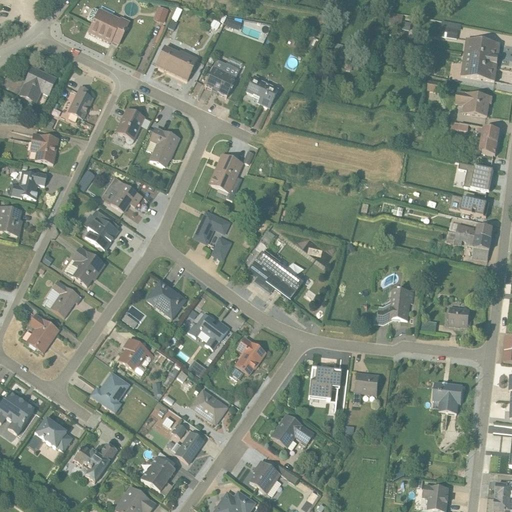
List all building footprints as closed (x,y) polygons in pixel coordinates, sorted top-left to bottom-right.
[(168,13),(158,9),(154,21),(164,24),(168,13)] [(97,12),(93,10),(91,11),(88,18),(89,21),(93,23),(88,35),(109,45),(110,43),(117,47),(128,23),(120,19),(119,21),(98,11),(97,12)] [(181,12),(176,10),(171,20),(176,23),(181,12)] [(239,31),(241,24),(230,19),(227,26),(239,31)] [(391,20),(389,32),(402,35),(404,22),(391,20)] [(176,25),(170,22),(167,29),(173,32),(176,25)] [(404,29),(402,36),(410,38),(411,30),(404,29)] [(443,29),(440,44),(457,47),(459,38),(460,38),(461,32),(443,29)] [(245,63),(253,45),(242,40),(234,59),(245,63)] [(334,58),(348,60),(350,46),(336,44),(334,58)] [(501,52),(500,52),(466,47),(461,84),(495,89),(501,52)] [(164,48),(154,68),(187,83),(197,61),(180,53),(178,55),(164,48)] [(204,87),(213,92),(212,94),(225,100),(242,66),(228,60),(225,66),(216,62),(213,68),(204,87)] [(32,70),(19,97),(36,105),(41,95),(46,97),(55,81),(32,70)] [(257,104),(269,110),(277,91),(261,83),(262,80),(254,77),(246,95),(253,98),(252,100),(257,103),(257,104)] [(429,88),(427,99),(439,100),(441,90),(429,88)] [(68,122),(73,124),(75,124),(77,119),(82,122),(92,100),(85,97),(87,92),(80,89),(67,115),(69,116),(67,120),(68,122)] [(493,105),(458,99),(455,112),(464,114),(462,121),(487,125),(488,125),(490,112),(492,112),(493,105)] [(144,119),(126,111),(115,134),(126,139),(125,142),(125,144),(127,146),(129,146),(131,146),(132,144),(144,119)] [(48,119),(44,129),(50,131),(54,122),(48,119)] [(148,163),(164,170),(170,157),(171,158),(178,141),(155,130),(148,143),(149,144),(146,152),(151,154),(148,163)] [(469,134),(453,131),(452,137),(468,140),(469,134)] [(58,142),(33,136),(29,153),(35,154),(34,163),(53,167),(58,142)] [(495,164),(498,151),(500,139),(480,136),(478,147),(475,160),(495,164)] [(236,180),(241,166),(222,158),(221,157),(208,186),(229,195),(227,201),(232,203),(241,182),(236,180)] [(85,169),(89,179),(100,175),(96,165),(85,169)] [(493,178),(460,171),(459,178),(467,179),(464,195),(487,200),(489,190),(491,190),(493,178)] [(43,188),(46,177),(33,174),(33,176),(18,173),(16,181),(19,182),(17,188),(13,187),(9,188),(8,189),(6,191),(6,194),(8,196),(9,198),(11,198),(11,199),(21,201),(21,199),(36,202),(37,200),(35,199),(36,196),(37,196),(38,193),(36,192),(36,189),(39,189),(39,188),(43,188)] [(116,183),(104,201),(124,215),(129,206),(134,209),(142,198),(122,185),(122,187),(116,183)] [(486,225),(490,212),(453,203),(450,217),(486,225)] [(0,234),(17,238),(20,227),(14,226),(15,223),(18,223),(20,215),(0,209),(0,234)] [(116,227),(95,213),(92,218),(89,217),(82,227),(88,232),(84,238),(104,253),(118,233),(114,230),(116,227)] [(205,214),(193,239),(205,245),(211,231),(223,237),(229,225),(205,214)] [(452,231),(450,238),(457,239),(457,241),(491,247),(493,237),(478,234),(477,234),(477,236),(452,231)] [(273,238),(267,233),(260,242),(267,247),(273,238)] [(230,245),(218,239),(213,251),(210,257),(216,259),(222,262),(230,245)] [(472,267),(488,268),(491,247),(457,241),(449,239),(447,250),(454,252),(454,253),(461,255),(463,249),(468,250),(467,252),(474,253),(472,267)] [(71,262),(63,273),(66,274),(65,275),(86,290),(92,282),(94,283),(104,267),(79,249),(70,261),(71,262)] [(260,255),(248,272),(256,279),(253,283),(269,295),(273,291),(289,303),(302,286),(260,255)] [(47,257),(42,264),(48,268),(52,261),(47,257)] [(292,266),(287,271),(295,278),(300,273),(292,266)] [(81,300),(57,283),(45,299),(48,302),(45,307),(64,320),(75,304),(77,306),(81,300)] [(159,284),(146,302),(171,321),(185,303),(159,284)] [(413,312),(414,300),(392,297),(391,310),(378,309),(378,314),(378,318),(374,318),(374,326),(400,329),(400,328),(408,329),(410,311),(413,312)] [(193,325),(187,334),(195,340),(200,333),(209,339),(204,347),(212,352),(229,330),(219,323),(217,325),(204,315),(195,326),(193,325)] [(449,334),(460,335),(460,333),(470,334),(471,328),(470,327),(471,315),(465,315),(464,316),(451,315),(449,334)] [(35,351),(42,356),(58,333),(35,317),(28,327),(29,327),(27,330),(33,334),(35,336),(28,346),(29,347),(28,348),(34,353),(35,351)] [(423,329),(422,338),(436,340),(437,330),(423,329)] [(140,379),(145,372),(144,371),(145,370),(141,367),(146,360),(144,359),(145,357),(151,361),(153,358),(128,341),(122,349),(125,351),(116,363),(140,379)] [(229,376),(238,381),(243,375),(247,378),(256,366),(257,366),(265,355),(244,341),(235,352),(241,357),(229,376)] [(193,362),(187,371),(199,380),(205,371),(193,362)] [(180,370),(175,366),(171,372),(171,373),(170,375),(162,386),(167,389),(180,370)] [(311,371),(308,400),(329,402),(329,399),(330,390),(337,390),(339,375),(337,376),(318,374),(318,371),(311,371)] [(181,374),(176,381),(182,385),(186,379),(181,374)] [(355,375),(351,405),(360,406),(361,397),(376,398),(379,378),(355,375)] [(129,388),(111,376),(99,393),(96,391),(91,398),(114,415),(121,407),(118,404),(129,388)] [(161,395),(160,388),(152,390),(153,397),(153,398),(157,401),(158,400),(154,397),(161,395)] [(439,420),(457,422),(458,412),(461,412),(464,395),(435,391),(435,392),(433,410),(440,411),(439,420)] [(202,392),(189,410),(215,428),(227,410),(202,392)] [(0,406),(0,425),(0,426),(5,420),(11,424),(7,431),(16,437),(33,412),(8,395),(0,406)] [(167,411),(157,404),(153,410),(158,414),(157,416),(161,419),(164,415),(165,415),(167,411)] [(285,417),(270,439),(290,453),(295,446),(292,443),(294,440),(305,448),(313,436),(285,417)] [(45,420),(34,437),(54,451),(56,450),(62,454),(71,441),(65,436),(66,435),(45,420)] [(178,427),(172,435),(179,441),(185,432),(178,427)] [(169,453),(174,456),(174,457),(188,467),(204,444),(189,435),(180,448),(175,445),(169,453)] [(72,461),(87,472),(83,478),(94,485),(116,453),(106,445),(98,457),(91,452),(90,454),(81,448),(72,461)] [(155,460),(149,467),(150,468),(146,474),(145,474),(140,481),(164,498),(171,488),(166,485),(168,481),(174,473),(171,471),(155,460)] [(271,471),(260,463),(252,474),(254,476),(249,484),(266,496),(267,496),(271,499),(280,485),(276,482),(280,477),(294,486),(298,481),(275,465),(271,471)] [(49,493),(62,505),(66,500),(53,489),(49,493)] [(130,489),(113,511),(151,511),(155,506),(130,489)] [(497,492),(496,506),(511,507),(511,491),(508,491),(507,493),(497,492)] [(250,511),(255,505),(237,493),(233,498),(226,494),(213,511),(250,511)] [(308,511),(318,496),(312,493),(303,509),(308,511)] [(427,511),(447,511),(450,497),(425,493),(423,507),(428,508),(427,511)]
